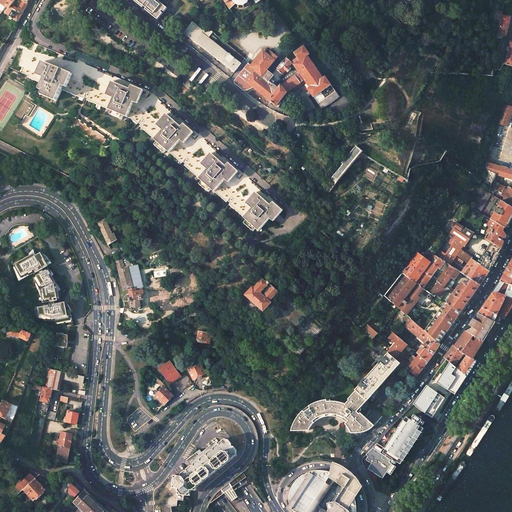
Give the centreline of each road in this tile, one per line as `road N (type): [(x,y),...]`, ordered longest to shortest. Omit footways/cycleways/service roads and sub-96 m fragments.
road 1 (primary): [(279,511),(262,473),(260,424),(234,400),(196,405),(142,461),(109,456),(102,439),(110,310),(104,273),(58,199),(34,190),(0,196)]
road 2 (trunk): [(243,493),(75,246),(0,154)]
road 3 (primary): [(0,206),(49,206),(78,243),(97,317),(87,464),(106,486),(147,487)]
road 4 (trunk): [(0,217),(218,497)]
road 5 (residential): [(511,239),(438,356),(355,457),(370,510)]
road 6 (primary): [(147,487),(202,417),(235,414),(247,426),(250,448),(198,511)]
road 7 (primary): [(388,511),(511,320)]
road 8 (residential): [(120,0),(265,117)]
road 9 (residential): [(122,511),(74,470),(42,470),(0,446)]
road 10 (trunk): [(285,511),(286,479),(317,465),(353,479),(362,511)]
